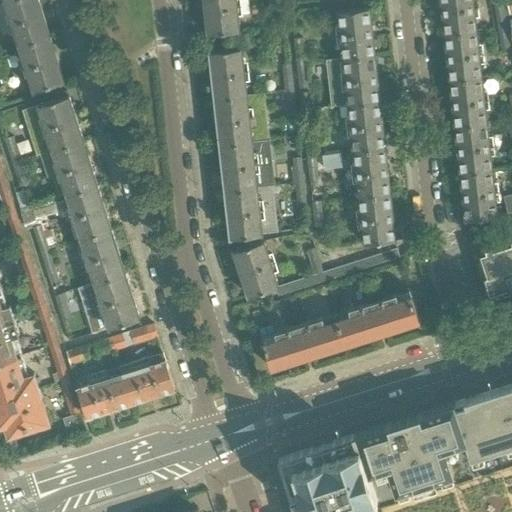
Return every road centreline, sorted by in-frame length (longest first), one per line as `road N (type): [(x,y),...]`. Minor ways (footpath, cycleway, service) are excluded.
road 1 (residential): [(468,359),(428,230),(399,0)]
road 2 (residential): [(78,0),(163,277)]
road 3 (residential): [(189,268),(158,0)]
road 4 (secondary): [(244,430),(468,359)]
road 5 (secondary): [(0,511),(212,441)]
road 6 (residential): [(163,277),(212,441)]
road 7 (residential): [(244,430),(189,268)]
